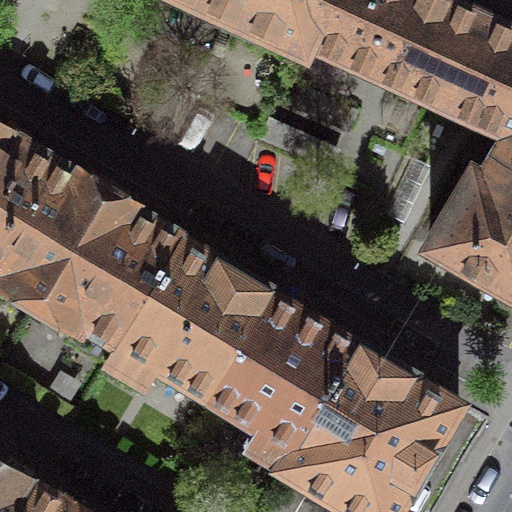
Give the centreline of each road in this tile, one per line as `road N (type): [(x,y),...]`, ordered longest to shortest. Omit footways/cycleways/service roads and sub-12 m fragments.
road 1 (residential): [(511,379),(0,72)]
road 2 (residential): [(0,405),(176,511)]
